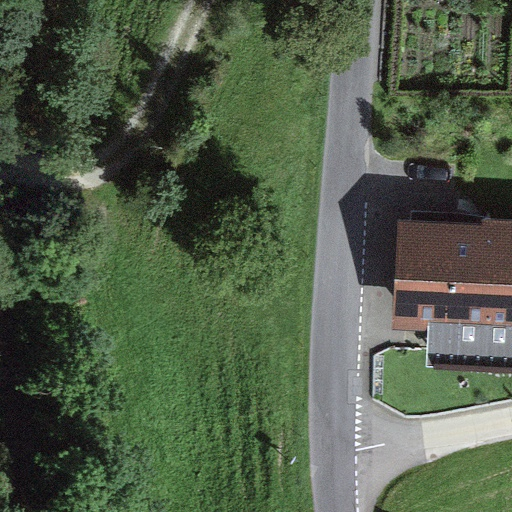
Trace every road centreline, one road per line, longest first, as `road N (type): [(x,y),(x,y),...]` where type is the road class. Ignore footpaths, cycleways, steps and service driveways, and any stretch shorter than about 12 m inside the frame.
road 1 (unclassified): [(336,511),(330,375),(357,0)]
road 2 (track): [(202,0),(138,137),(117,156),(93,168),(0,162)]
